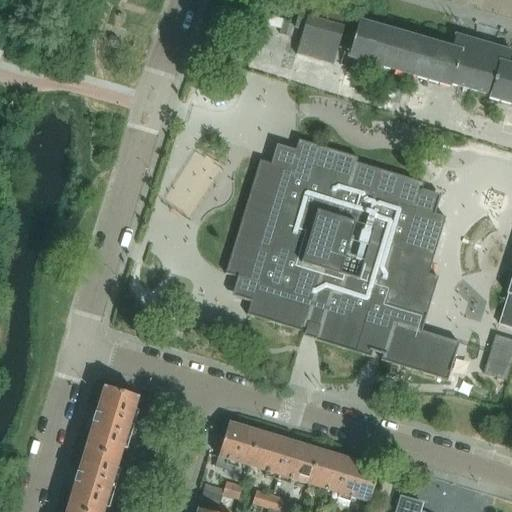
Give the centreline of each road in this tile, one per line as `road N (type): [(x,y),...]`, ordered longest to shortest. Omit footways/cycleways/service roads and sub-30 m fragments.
road 1 (residential): [(511,479),(207,386)]
road 2 (residential): [(77,347),(134,158)]
road 3 (residential): [(26,511),(77,347)]
road 4 (residential): [(207,386),(77,347)]
road 5 (residential): [(169,511),(207,386)]
